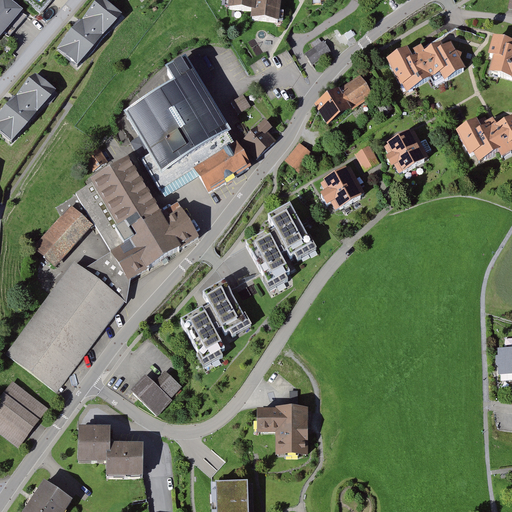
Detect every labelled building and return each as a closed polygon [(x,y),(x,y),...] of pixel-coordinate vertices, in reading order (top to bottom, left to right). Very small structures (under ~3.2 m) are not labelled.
[(7,0),(0,0),(0,39),(5,34),(9,38),(19,26),(27,17),(7,0)] [(122,17),(102,0),(101,0),(57,51),(78,68),(122,17)] [(225,0),(224,9),(248,12),(247,20),(272,23),(274,0),(225,0)] [(352,26),(339,35),(346,45),(359,36),(352,26)] [(434,42),(421,49),(424,55),(441,76),(445,84),(448,90),(491,70),(493,61),(488,59),(493,40),(459,31),(456,30),(434,42)] [(511,45),(493,40),(488,59),(493,61),(491,70),(489,77),(511,83),(511,45)] [(325,44),(307,56),(315,68),(333,56),(325,44)] [(408,52),(387,63),(405,96),(441,76),(445,84),(465,72),(450,46),(443,50),(441,46),(424,55),(421,49),(410,56),(408,52)] [(189,72),(168,85),(176,97),(129,126),(141,147),(137,150),(164,194),(196,175),(209,196),(250,171),(189,72)] [(56,93),(36,76),(10,106),(0,117),(0,134),(12,145),(56,93)] [(363,79),(318,106),(330,125),(375,98),(363,79)] [(251,107),(244,95),(235,101),(242,112),(251,107)] [(389,102),(378,109),(385,119),(396,112),(389,102)] [(511,119),(497,128),(493,121),(488,123),(485,118),(456,135),(470,160),(479,155),(483,164),(506,150),(510,157),(511,156),(511,119)] [(266,121),(240,145),(256,162),(277,143),(269,135),(274,130),(266,121)] [(427,162),(411,133),(386,147),(402,176),(427,162)] [(300,145),(285,164),(300,175),(315,156),(300,145)] [(381,165),(371,147),(355,156),(365,174),(381,165)] [(100,149),(92,155),(98,166),(107,160),(100,149)] [(127,164),(57,208),(62,218),(70,210),(92,229),(97,227),(129,284),(187,249),(184,244),(196,237),(178,207),(160,218),(127,164)] [(361,199),(344,171),(319,186),(336,214),(361,199)] [(291,276),(282,260),(289,256),(293,262),(314,250),(291,209),(269,222),(276,233),(248,249),(270,288),(291,276)] [(62,218),(32,252),(54,272),(92,229),(70,210),(62,218)] [(76,268),(10,355),(60,393),(126,306),(76,268)] [(227,353),(217,336),(225,332),(228,338),(250,326),(227,286),(205,298),(211,310),(184,325),(206,365),(227,353)] [(511,352),(497,353),(497,379),(511,378),(511,352)] [(147,378),(133,393),(140,400),(160,418),(175,402),(171,399),(180,388),(166,375),(156,386),(147,378)] [(48,411),(13,384),(0,400),(0,436),(18,451),(48,411)] [(292,413),(254,415),(255,437),(272,436),(273,460),(307,459),(306,413),(300,413),(300,394),(291,394),(292,413)] [(80,466),(110,466),(110,480),(131,480),(144,480),(144,449),(110,449),(110,432),(80,432),(80,466)] [(134,504),(147,502),(144,480),(131,480),(134,504)] [(66,511),(73,503),(45,484),(34,499),(25,511),(66,511)] [(234,487),(212,488),(212,511),(245,511),(245,486),(234,487)]
